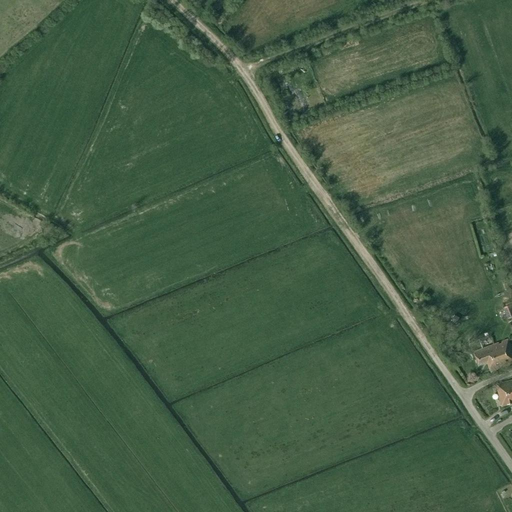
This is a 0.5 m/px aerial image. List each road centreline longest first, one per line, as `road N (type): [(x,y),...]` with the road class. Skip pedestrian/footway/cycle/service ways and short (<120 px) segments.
road 1 (track): [(434,356),(242,68)]
road 2 (track): [(436,0),(242,68)]
road 3 (residential): [(511,467),(434,356)]
